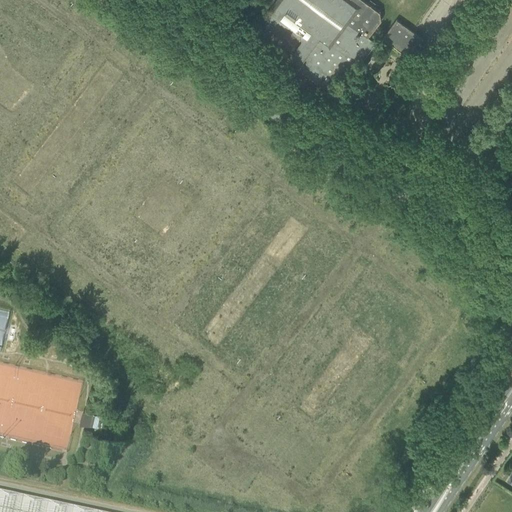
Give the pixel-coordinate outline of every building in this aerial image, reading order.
[(275,0),(275,2),(258,24),(261,26),(254,36),(324,87),(331,78),(346,75),(359,59),(361,61),(360,63),(363,66),(363,67),(363,69),(366,69),(367,67),(366,65),(368,64),(367,63),(366,65),(364,65),(363,66),(360,63),(368,53),(371,55),(371,56),(371,58),(370,60),(372,58),(374,58),(375,57),(374,54),(372,54),(372,55),(368,53),(376,43),(369,37),(381,21),(385,15),(369,4),(364,0),(275,0)] [(382,39),(400,52),(407,57),(422,37),(412,30),(397,19),(382,39)] [(479,257),(486,262),(494,251),(487,246),(479,257)] [(84,412),(81,424),(98,427),(100,415),(84,412)] [(0,511),(87,511),(0,493),(0,511)]
